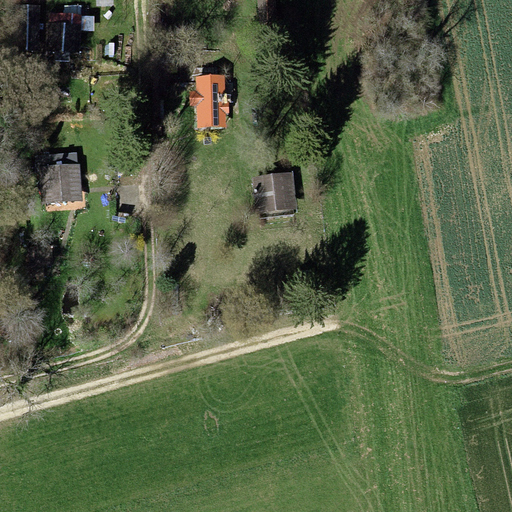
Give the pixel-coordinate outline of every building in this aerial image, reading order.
[(49,17),(49,53),(77,53),(77,17),(49,17)] [(221,79),(195,80),(198,120),(223,119),(221,79)] [(76,168),(40,170),(42,201),(77,200),(76,168)] [(290,178),(252,180),(254,216),(292,214),(290,178)] [(50,249),(24,252),(27,278),(52,276),(50,249)]
